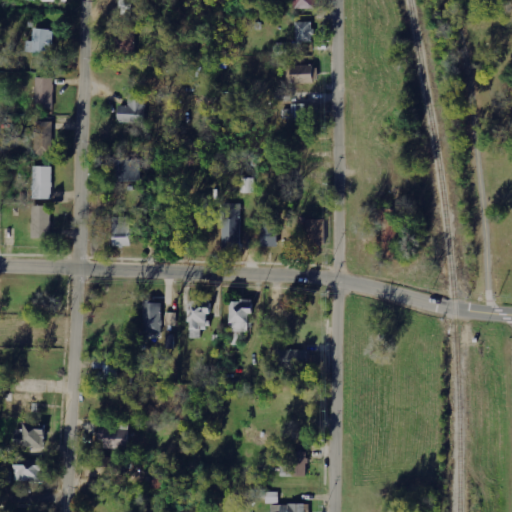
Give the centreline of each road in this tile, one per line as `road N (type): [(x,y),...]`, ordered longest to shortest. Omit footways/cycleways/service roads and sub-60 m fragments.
road 1 (tertiary): [(511,315),(453,311),(335,281),(0,262)]
road 2 (residential): [(69,511),(90,265),(96,0)]
road 3 (residential): [(333,511),(336,0)]
